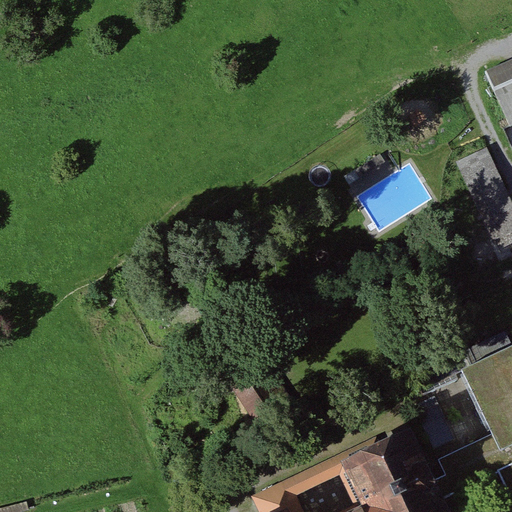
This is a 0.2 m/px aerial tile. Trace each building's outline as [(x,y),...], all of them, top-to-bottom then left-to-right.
[(511,238),(511,192),(493,151),(464,165),(500,244),(511,238)] [(382,154),(345,178),(356,195),(394,171),(382,154)] [(493,463),(500,477),(511,471),(511,357),(464,380),(491,439),(429,467),(438,488),(493,463)] [(261,511),(449,511),(438,488),(429,467),(411,429),(256,500),(261,511)] [(511,471),(500,477),(511,503),(511,471)]
